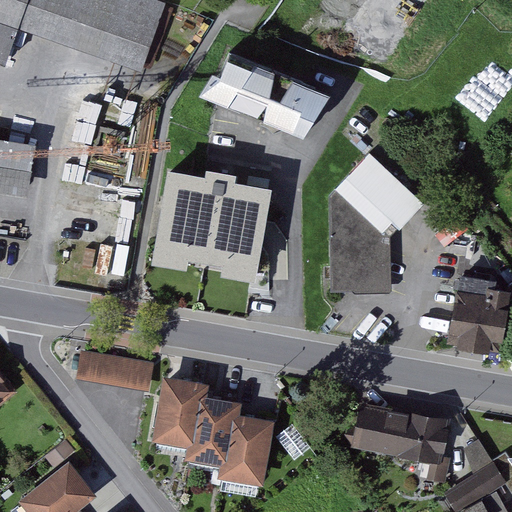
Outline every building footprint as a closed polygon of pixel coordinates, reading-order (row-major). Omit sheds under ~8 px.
[(169,8),(146,0),(0,0),(0,60),(11,64),(22,35),(143,79),(169,8)] [(330,94),(224,47),(204,92),(309,139),(330,94)] [(90,167),(101,97),(81,94),(70,164),(90,167)] [(33,150),(0,143),(0,192),(24,197),(33,150)] [(426,199),(370,150),(331,195),(335,292),(394,290),(391,238),(426,199)] [(271,186),(164,168),(148,261),(254,280),(271,186)] [(511,297),(511,289),(460,282),(451,343),(504,351),(511,297)] [(154,363),(87,350),(82,375),(149,388),(154,363)] [(0,416),(27,394),(0,362),(0,416)] [(152,437),(187,444),(192,438),(199,398),(205,392),(205,381),(165,374),(152,437)] [(185,455),(218,462),(226,455),(231,416),(240,409),(241,397),(205,392),(199,398),(192,438),(187,444),(185,455)] [(448,415),(363,401),(357,440),(442,454),(448,415)] [(218,474),(265,481),(275,417),(240,409),(231,416),(226,455),(218,462),(218,474)] [(36,511),(86,511),(106,495),(81,464),(32,506),(36,511)]
